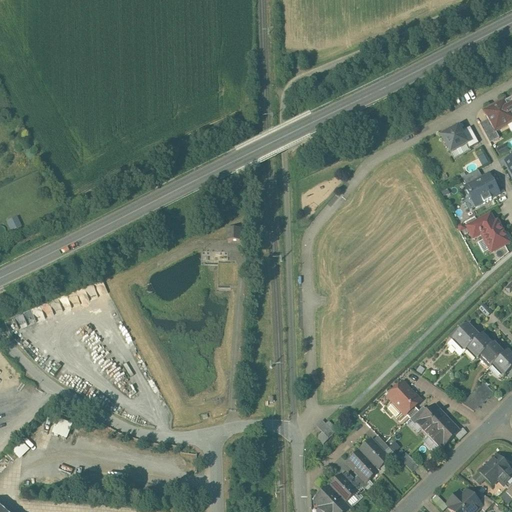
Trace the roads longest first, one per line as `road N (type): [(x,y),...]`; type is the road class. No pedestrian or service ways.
road 1 (residential): [(310,410),(306,237),(371,159),(467,108)]
road 2 (secondary): [(291,137),(0,282)]
road 3 (secondary): [(291,137),(511,25)]
road 4 (tertiary): [(212,432),(132,431),(64,393),(0,334)]
road 5 (residential): [(491,424),(398,511)]
